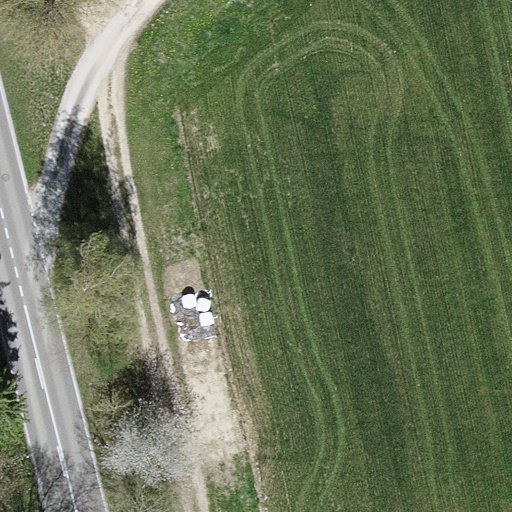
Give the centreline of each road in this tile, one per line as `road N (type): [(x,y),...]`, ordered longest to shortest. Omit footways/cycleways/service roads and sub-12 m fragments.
road 1 (track): [(102,47),(204,511)]
road 2 (secondary): [(0,202),(76,511)]
road 3 (track): [(142,0),(102,47),(19,283)]
